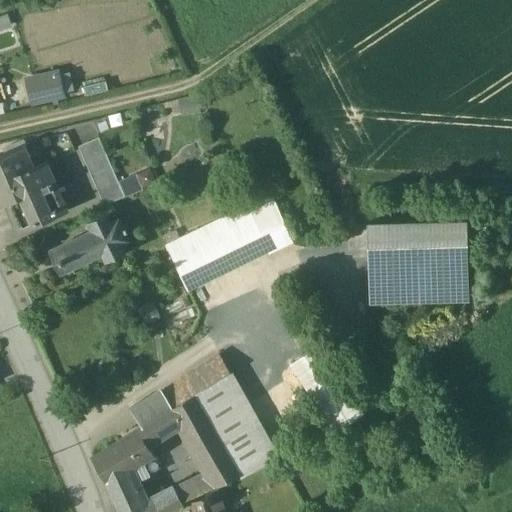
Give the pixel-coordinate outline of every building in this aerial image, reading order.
[(9,12),(0,14),(0,28),(13,24),(9,12)] [(58,70),(24,79),(31,105),(65,97),(58,70)] [(70,127),(75,143),(99,135),(94,119),(70,127)] [(98,139),(78,147),(101,202),(121,194),(98,139)] [(22,147),(0,156),(0,204),(7,201),(20,229),(65,209),(45,163),(32,169),(22,147)] [(272,198),(167,248),(189,294),(294,244),(272,198)] [(92,230),(57,247),(67,270),(102,253),(107,262),(126,253),(121,244),(130,240),(125,231),(127,230),(125,226),(124,227),(119,218),(111,221),(107,213),(88,222),(92,230)] [(467,220),(367,223),(369,303),(469,300),(467,220)] [(336,428),(363,412),(324,346),(297,362),(336,428)] [(219,355),(131,409),(142,427),(153,444),(181,426),(208,474),(146,504),(133,511),(172,511),(184,506),(182,502),(276,456),(219,355)] [(142,427),(92,458),(107,482),(117,504),(139,490),(130,472),(154,457),(148,447),(153,444),(142,427)] [(218,489),(192,502),(195,511),(226,511),(218,489)] [(139,490),(117,504),(120,511),(133,511),(146,504),(139,490)]
